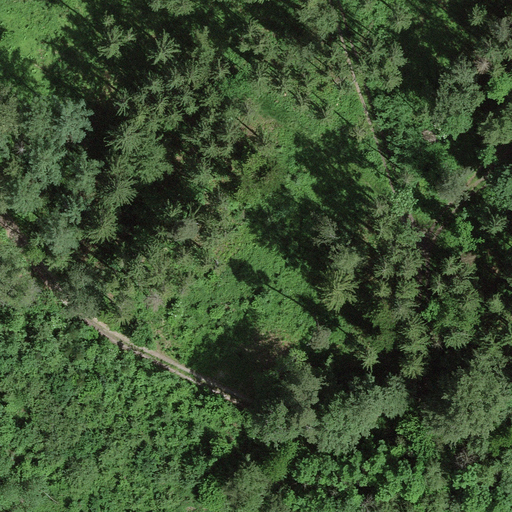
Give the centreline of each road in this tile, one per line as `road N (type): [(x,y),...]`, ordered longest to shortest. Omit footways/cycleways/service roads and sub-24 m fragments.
road 1 (track): [(0,219),(54,285),(145,356),(267,413),(342,429),(395,403)]
road 2 (track): [(395,403),(427,377),(437,350),(427,247),(511,143)]
